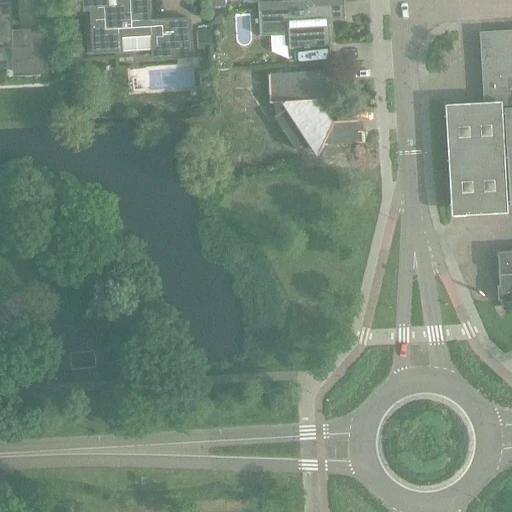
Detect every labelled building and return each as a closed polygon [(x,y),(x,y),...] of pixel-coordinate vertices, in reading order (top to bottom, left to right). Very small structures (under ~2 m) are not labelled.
[(82,0),(83,10),(90,10),(92,53),(157,49),(157,59),(192,57),(189,19),(149,21),(147,0),(82,0)] [(257,0),(258,10),(343,6),(343,0),(257,0)] [(9,3),(0,3),(0,47),(11,47),(11,48),(16,47),(17,54),(20,54),(21,75),(45,74),(43,30),(10,32),(9,3)] [(343,6),(258,10),(259,36),(278,35),(279,49),(330,46),(328,20),(344,19),(343,6)] [(222,13),(210,14),(210,26),(223,25),(222,13)] [(209,33),(197,34),(197,49),(210,48),(209,33)] [(511,35),(485,37),(488,100),(489,110),(504,109),(509,205),(511,205),(511,35)] [(81,45),(69,46),(69,55),(82,54),(81,45)] [(332,72),(268,75),(269,103),(284,103),(288,109),(274,118),(294,150),(308,141),(320,147),(317,153),(317,154),(325,139),(330,141),(330,140),(361,139),(361,142),(362,142),(362,131),(358,131),(357,120),(333,122),(321,115),(325,113),(316,100),(330,91),(333,91),(332,72)] [(497,107),(440,110),(447,222),(503,219),(497,107)] [(511,251),(496,253),(497,275),(511,273),(511,251)] [(511,273),(497,275),(499,303),(511,301),(511,273)]
